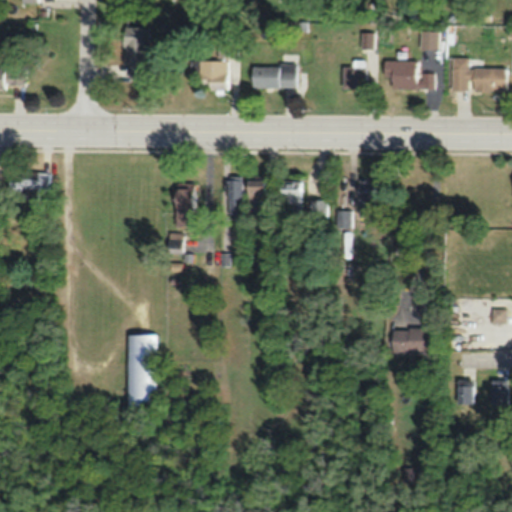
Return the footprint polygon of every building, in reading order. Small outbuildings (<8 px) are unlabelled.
[(149,26),(126,25),(124,77),(148,78),(149,26)] [(506,66),(470,66),(470,56),(452,56),(452,89),(506,89),(506,66)] [(209,89),(231,89),(231,59),(192,59),(192,84),(209,84),(209,89)] [(436,88),(436,72),(418,71),(418,59),(387,59),(387,88),(436,88)] [(343,87),(367,87),(367,61),(353,61),(353,65),(343,65),(343,87)] [(253,86),(297,86),(297,64),(253,64),(253,86)] [(0,86),(26,87),(26,67),(0,67),(0,86)] [(48,191),(48,170),(21,170),(21,181),(8,181),(8,198),(39,198),(39,191),(48,191)] [(243,175),(228,175),(228,214),(243,214),(243,175)] [(247,214),(266,214),(266,178),(247,178),(247,214)] [(358,214),(375,214),(375,178),(358,178),(358,214)] [(302,179),(280,179),(280,201),(291,201),(291,216),(302,216),(302,179)] [(193,181),(175,181),(175,214),(193,214),(193,181)] [(328,198),(310,198),(310,222),(328,222),(328,198)] [(337,226),(352,226),(352,210),(337,210),(337,226)] [(264,266),(275,266),(275,255),(264,255),(264,266)] [(506,323),(506,307),(491,307),(491,323),(506,323)] [(434,352),(434,327),(392,327),(392,352),(434,352)] [(157,333),(128,333),(128,404),(157,404),(157,333)] [(474,379),(457,379),(457,403),(474,403),(474,379)] [(491,379),(491,403),(508,403),(508,379),(491,379)] [(414,467),(400,467),(400,487),(414,487),(414,467)]
